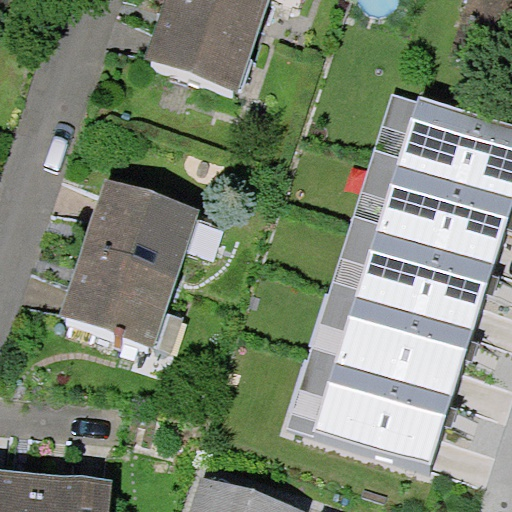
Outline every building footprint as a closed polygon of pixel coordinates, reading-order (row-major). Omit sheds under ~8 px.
[(266,0),(165,0),(140,75),(231,106),(266,0)] [(511,10),(480,0),(468,0),(455,40),(511,58),(511,10)] [(195,228),(98,196),(53,331),(149,363),(195,228)] [(102,511),(104,490),(0,481),(0,511),(102,511)] [(274,511),(201,487),(192,511),(274,511)]
